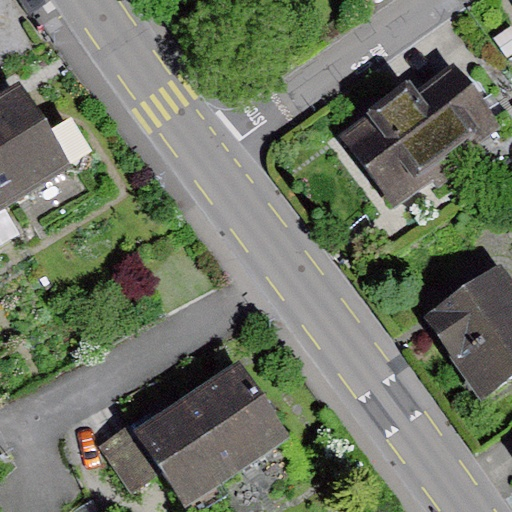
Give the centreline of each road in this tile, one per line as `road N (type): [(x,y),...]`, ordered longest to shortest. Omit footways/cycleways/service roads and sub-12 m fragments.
road 1 (residential): [(202,164),(467,511)]
road 2 (residential): [(431,0),(202,164)]
road 3 (residential): [(88,0),(202,164)]
